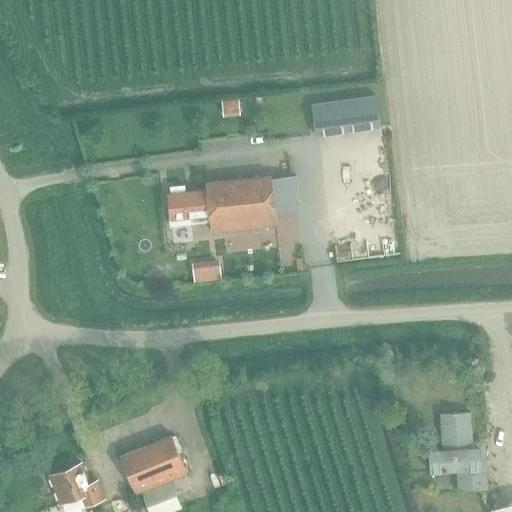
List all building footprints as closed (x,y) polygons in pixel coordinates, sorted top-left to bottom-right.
[(311,104),(316,135),(379,126),(375,95),(311,104)] [(172,194),(167,194),(170,225),(188,223),(188,218),(208,215),(210,231),(276,224),(274,211),(295,208),(291,174),(205,183),(205,190),(183,192),(182,186),(171,187),(172,194)] [(351,218),(355,242),(364,240),(360,216),(351,218)] [(195,241),(197,260),(213,258),(211,239),(195,241)] [(215,260),(218,282),(299,272),(297,251),(215,260)] [(442,449),(428,450),(429,471),(456,469),(457,489),(486,488),(484,446),(479,447),(471,447),(469,412),(440,413),(442,449)] [(168,436),(116,456),(130,494),(142,490),(149,511),(168,511),(181,507),(171,479),(182,475),(168,436)] [(93,479),(84,482),(77,462),(46,473),(57,503),(75,496),(79,506),(99,498),(93,479)] [(511,511),(511,502),(489,509),(490,511),(511,511)]
